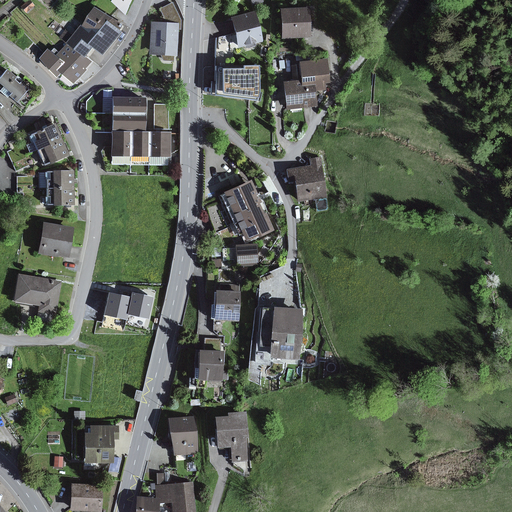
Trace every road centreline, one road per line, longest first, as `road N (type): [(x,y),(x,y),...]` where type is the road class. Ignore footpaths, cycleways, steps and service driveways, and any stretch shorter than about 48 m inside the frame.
road 1 (residential): [(122,511),(185,238),(188,117)]
road 2 (residential): [(0,337),(73,333),(96,218),(83,140)]
road 3 (residential): [(188,117),(214,118),(262,162),(282,164),(362,55)]
road 4 (residential): [(147,0),(109,67),(62,100)]
